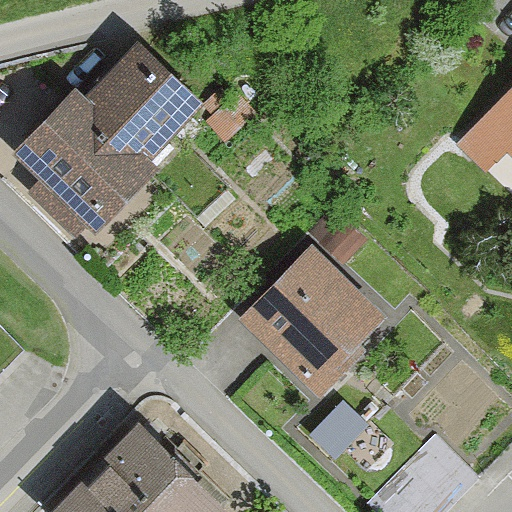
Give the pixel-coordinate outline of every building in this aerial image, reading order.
[(142,53),(90,103),(151,166),(203,117),(142,53)] [(90,103),(33,157),(58,182),(41,198),(91,250),(164,180),(151,166),(90,103)] [(511,104),(489,128),(511,150),(511,104)] [(228,118),(218,130),(237,145),(247,133),(228,118)] [(337,219),(313,243),(336,265),(360,242),(337,219)] [(391,333),(318,263),(253,331),(326,401),(391,333)] [(0,456),(65,392),(32,359),(0,390),(0,456)] [(150,428),(64,511),(233,511),(209,487),(223,473),(185,435),(170,449),(150,428)] [(370,507),(375,511),(462,511),(487,488),(440,439),(370,507)]
